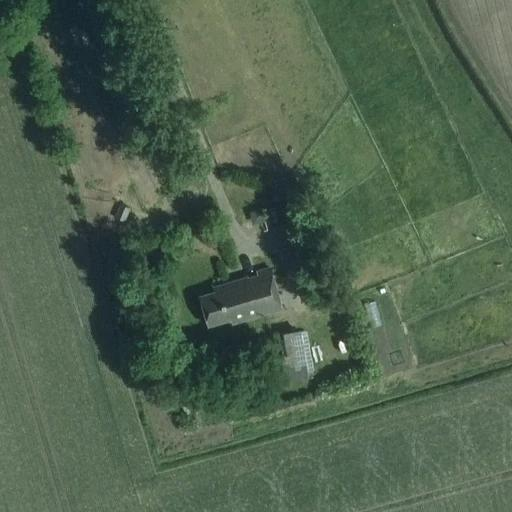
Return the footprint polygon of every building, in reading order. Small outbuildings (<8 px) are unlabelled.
[(119,201),(114,217),(127,222),(133,207),(119,201)] [(263,209),(251,213),(254,224),(266,221),(263,209)] [(233,322),(282,307),(270,266),(257,270),(258,275),(249,278),(248,276),(214,286),(216,290),(200,295),(208,324),(232,317),(233,322)] [(263,358),(267,379),(307,371),(299,331),(285,333),(288,353),(263,358)] [(228,349),(220,351),(223,366),(231,364),(228,349)]
